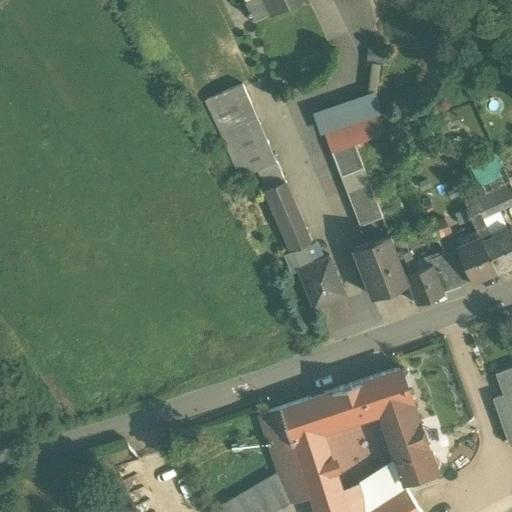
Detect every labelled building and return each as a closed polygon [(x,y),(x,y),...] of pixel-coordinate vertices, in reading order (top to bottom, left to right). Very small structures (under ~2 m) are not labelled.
[(247,10),(250,16),(248,17),(249,19),(251,18),(254,24),(304,0),(263,0),(264,2),(247,10)] [(242,86),(206,102),(223,139),(259,124),(242,86)] [(223,139),(222,139),(239,179),(257,172),(275,164),(276,163),(259,124),(223,139)] [(497,152),(487,156),(491,165),(501,161),(497,152)] [(509,180),(501,161),(491,165),(500,185),(509,180)] [(285,183),(276,164),(275,164),(257,172),(265,192),(285,183)] [(480,193),(462,201),(472,223),(481,219),(511,203),(511,186),(509,180),(500,185),(481,194),(480,193)] [(369,182),(347,191),(361,226),(383,218),(369,182)] [(285,183),(265,192),(275,215),(295,206),(285,183)] [(311,243),(295,206),(275,215),(290,252),(305,246),(311,243)] [(445,219),(430,226),(436,239),(451,232),(445,219)] [(481,219),(472,223),(481,241),(490,237),(481,219)] [(481,241),(480,241),(497,273),(511,266),(511,234),(510,229),(490,237),(481,241)] [(401,236),(391,240),(397,256),(407,252),(401,236)] [(390,237),(354,251),(372,297),(407,282),(404,275),(397,256),(391,240),(390,237)] [(480,241),(456,252),(471,284),(497,273),(480,241)] [(305,246),(290,252),(292,255),(287,257),(293,271),(297,269),(312,263),(305,246)] [(407,252),(397,256),(404,275),(414,271),(407,252)] [(460,288),(444,255),(429,260),(431,265),(432,265),(443,294),(460,288)] [(312,263),(297,269),(313,308),(345,295),(329,256),(312,263)] [(414,271),(404,275),(407,282),(416,306),(443,295),(443,294),(432,265),(431,265),(414,271)] [(424,445),(412,408),(399,369),(341,388),(352,422),(381,412),(397,461),(404,483),(434,473),(424,445)] [(511,369),(501,373),(509,394),(511,393),(511,369)] [(341,388),(323,394),(334,426),(352,422),(341,388)] [(511,393),(509,394),(494,399),(510,445),(511,444),(511,393)] [(366,511),(358,483),(341,490),(333,468),(321,430),(334,426),(323,394),(280,409),(308,498),(313,511),(366,511)] [(308,498),(280,409),(263,414),(282,489),(290,503),(308,498)] [(404,483),(397,461),(358,483),(366,511),(370,511),(406,489),(404,483)] [(275,475),(211,509),(212,511),(283,511),(292,506),(290,503),(282,489),(275,475)] [(370,511),(420,511),(406,489),(370,511)]
